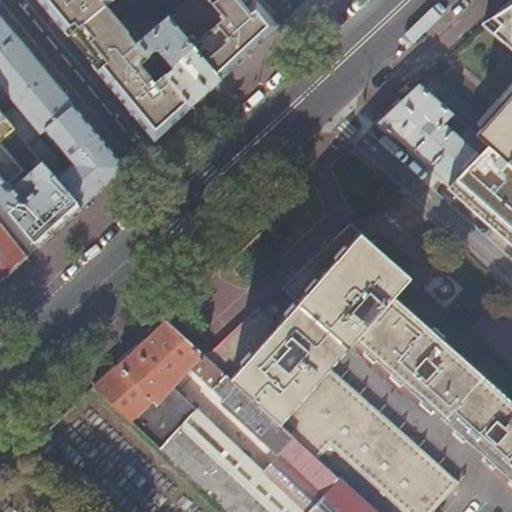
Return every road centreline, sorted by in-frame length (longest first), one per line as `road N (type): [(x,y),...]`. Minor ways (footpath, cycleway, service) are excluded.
road 1 (residential): [(1,0),(181,205)]
road 2 (residential): [(311,87),(511,272)]
road 3 (secondary): [(181,205),(0,374)]
road 4 (secondary): [(311,87),(181,205)]
road 5 (secondary): [(405,0),(311,87)]
